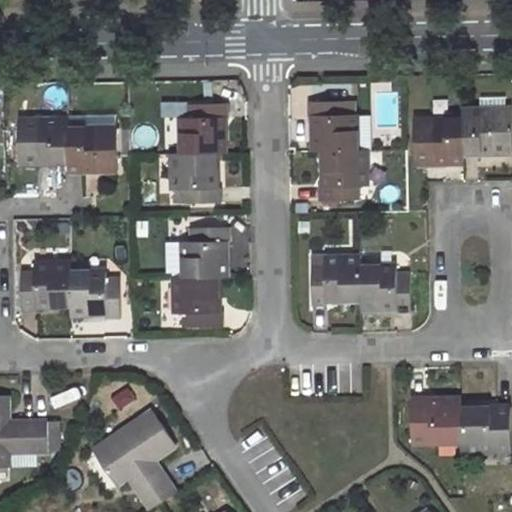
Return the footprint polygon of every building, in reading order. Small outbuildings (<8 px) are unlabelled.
[(348,102),(308,102),(308,116),(315,116),(315,150),(324,150),(356,149),(356,115),(348,114),(348,102)] [(229,104),(190,105),(190,117),(183,117),(183,153),(216,152),(225,152),(224,118),(229,118),(229,104)] [(511,151),(511,124),(511,110),(463,111),(463,121),(463,152),(511,151)] [(70,120),(20,120),(20,163),(70,162),(70,129),(70,120)] [(463,121),(415,121),(415,162),(464,162),(463,152),(463,121)] [(119,171),(118,128),(70,129),(70,162),(71,172),(119,171)] [(320,187),(320,201),(359,200),(359,186),(365,186),(365,149),(356,149),(324,150),(325,187),(320,187)] [(175,189),(182,189),(182,203),(223,202),(222,188),(218,188),(216,152),(183,153),(174,153),(175,189)] [(176,277),(219,276),(228,276),(227,241),(232,241),(232,226),(191,227),(191,241),(171,242),(171,272),(176,272),(176,277)] [(325,266),(312,266),(313,306),(326,305),(326,301),(361,299),(360,267),(360,257),(325,258),(325,266)] [(72,264),(35,264),(35,271),(22,271),(23,312),(37,311),(37,306),(73,305),(72,273),(72,264)] [(397,273),(397,266),(360,267),(361,299),(361,309),(396,308),(396,313),(411,313),(411,272),(397,273)] [(120,278),(107,279),(107,272),(72,273),(73,305),(73,315),(107,313),(107,318),(121,318),(120,278)] [(184,313),(185,327),(225,326),(225,312),(220,312),(219,276),(176,277),(177,313),(184,313)] [(0,393),(0,465),(12,465),(11,451),(49,450),(48,416),(13,417),(12,393),(0,393)] [(461,399),(412,400),(412,442),(462,442),(461,408),(461,399)] [(510,407),(461,408),(462,442),(462,450),(511,449),(510,407)] [(153,409),(93,450),(116,485),(129,477),(151,509),(175,492),(154,460),(176,444),(153,409)]
